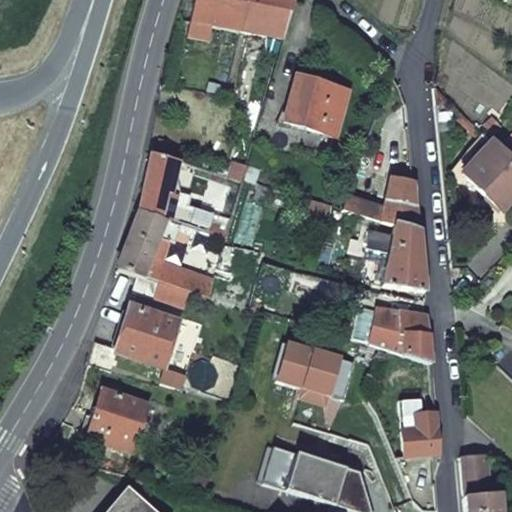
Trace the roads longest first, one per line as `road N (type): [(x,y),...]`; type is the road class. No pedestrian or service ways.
road 1 (residential): [(163,0),(92,271),(56,355),(0,451)]
road 2 (residential): [(415,76),(452,511)]
road 3 (trunk): [(0,257),(77,48)]
